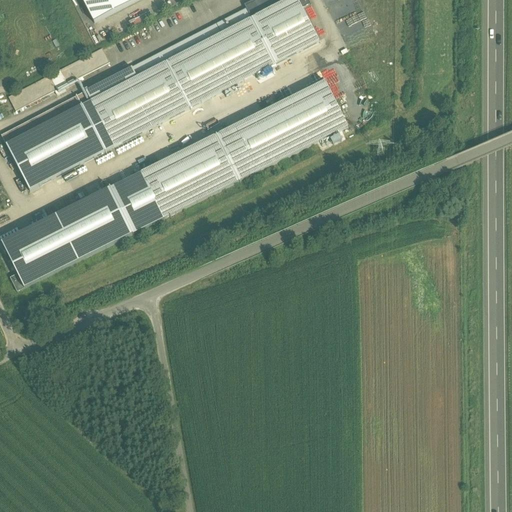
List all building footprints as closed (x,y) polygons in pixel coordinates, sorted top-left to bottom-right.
[(81,0),(92,22),(135,0),(81,0)] [(247,11),(87,94),(115,149),(320,44),(302,9),(308,5),(305,0),(263,0),(246,9),(247,11)] [(9,100),(16,113),(109,65),(102,51),(9,100)] [(326,84),(142,175),(165,221),(349,129),(326,84)] [(115,149),(87,94),(2,137),(31,192),(115,149)] [(165,221),(142,175),(2,244),(25,290),(165,221)]
